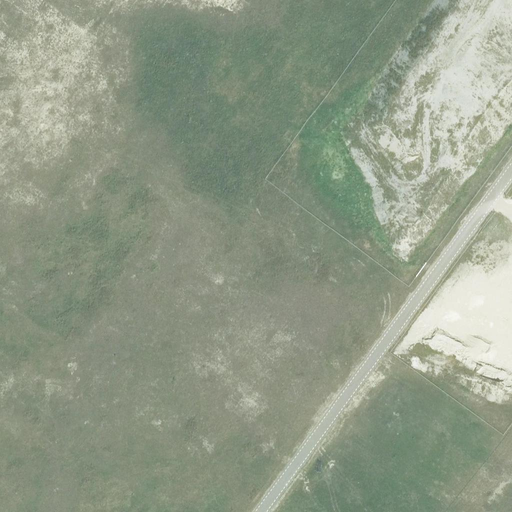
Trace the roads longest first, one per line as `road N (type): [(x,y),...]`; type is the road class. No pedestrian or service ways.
road 1 (unclassified): [(262,511),(511,167)]
road 2 (unknown): [(0,35),(122,122),(0,302)]
road 3 (unknown): [(0,370),(186,511)]
road 4 (unknown): [(396,327),(511,411)]
